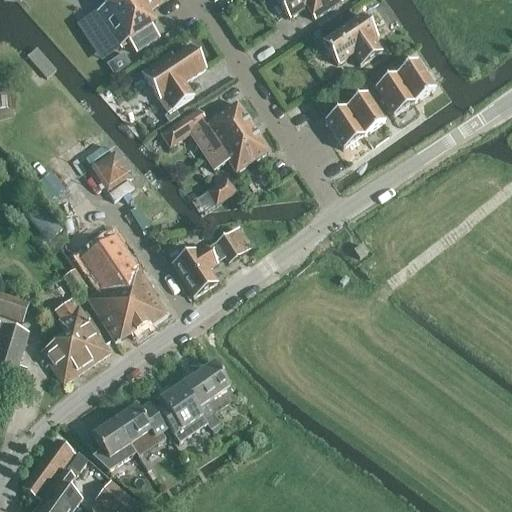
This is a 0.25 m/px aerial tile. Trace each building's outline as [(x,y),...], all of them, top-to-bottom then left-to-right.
[(163,3),(160,0),(120,0),(97,15),(120,51),(129,45),(135,55),(159,39),(153,29),(156,27),(148,14),(163,3)] [(341,4),(338,0),(275,0),(289,22),(306,11),(313,22),(341,4)] [(378,42),(363,20),(323,45),(338,67),(352,58),(360,70),(382,55),(375,44),(378,42)] [(170,55),(141,75),(169,115),(165,118),(170,125),(180,118),(175,111),(194,99),(184,86),(207,72),(192,50),(174,61),(170,55)] [(124,55),(107,66),(116,79),(132,68),(124,55)] [(391,80),(409,108),(433,93),(415,65),(391,80)] [(368,95),(386,123),(409,108),(391,80),(368,95)] [(345,110),(363,138),(386,123),(368,95),(345,110)] [(207,127),(190,139),(205,162),(254,129),(238,106),(207,127)] [(341,153),(363,138),(345,110),(322,125),(341,153)] [(198,112),(161,137),(171,152),(190,138),(207,127),(198,112)] [(254,129),(205,162),(214,174),(228,165),(236,177),(270,153),(254,129)] [(99,176),(120,198),(143,177),(122,155),(99,176)] [(206,198),(215,211),(234,198),(225,185),(206,198)] [(248,250),(238,234),(231,239),(230,237),(216,246),(222,256),(226,261),(229,266),(243,257),(241,255),(248,250)] [(133,340),(168,318),(116,239),(81,262),(102,294),(87,303),(116,346),(130,336),(133,340)] [(360,261),(368,255),(362,247),(354,253),(360,261)] [(207,249),(198,255),(195,252),(172,267),(194,301),(217,286),(209,272),(226,261),(222,256),(214,261),(207,249)] [(83,292),(72,275),(61,282),(72,299),(83,292)] [(0,317),(23,325),(29,305),(0,295),(0,317)] [(63,389),(111,356),(74,304),(54,318),(67,337),(40,355),(63,389)] [(0,388),(22,394),(27,376),(25,375),(26,370),(19,368),(29,335),(0,325),(0,388)] [(203,374),(181,388),(198,412),(205,423),(208,427),(207,427),(211,432),(220,426),(214,417),(237,401),(230,390),(223,380),(214,366),(203,374)] [(163,407),(156,411),(180,446),(207,427),(208,427),(205,423),(198,412),(181,388),(160,403),(163,407)] [(136,409),(114,424),(135,454),(136,456),(139,460),(166,442),(163,437),(167,434),(149,407),(139,414),(136,409)] [(102,452),(92,459),(109,474),(136,456),(135,454),(114,424),(93,438),(102,452)] [(60,479),(64,473),(76,456),(58,443),(23,491),(38,502),(56,477),(60,479)] [(73,480),(64,473),(60,479),(35,511),(75,511),(82,503),(65,491),(73,480)] [(138,511),(140,510),(110,485),(96,502),(107,511),(138,511)]
